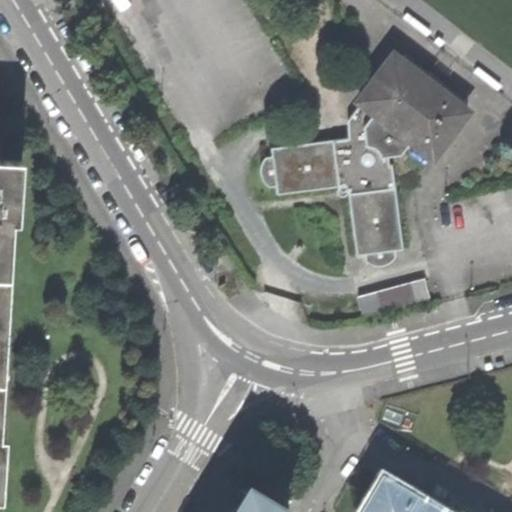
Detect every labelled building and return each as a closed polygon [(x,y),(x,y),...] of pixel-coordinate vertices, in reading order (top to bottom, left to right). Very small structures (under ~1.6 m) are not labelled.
[(393,54),(359,101),(373,112),(362,125),(363,138),(357,139),(357,135),(272,147),(273,155),(268,155),(262,161),(260,168),(261,174),(267,186),(276,185),(278,193),(342,184),(348,187),(357,254),(365,253),(366,261),(371,264),(378,264),(386,263),(396,258),(395,249),(403,248),(391,163),(388,162),(388,155),(400,153),(410,140),(433,156),(467,110),(393,54)] [(0,317),(6,222),(17,223),(21,162),(0,160),(0,317)] [(358,295),(364,315),(430,298),(423,277),(358,295)] [(361,511),(437,511),(439,509),(431,505),(424,501),(421,506),(379,481),(361,511)] [(284,511),(286,509),(249,487),(233,511),(284,511)]
